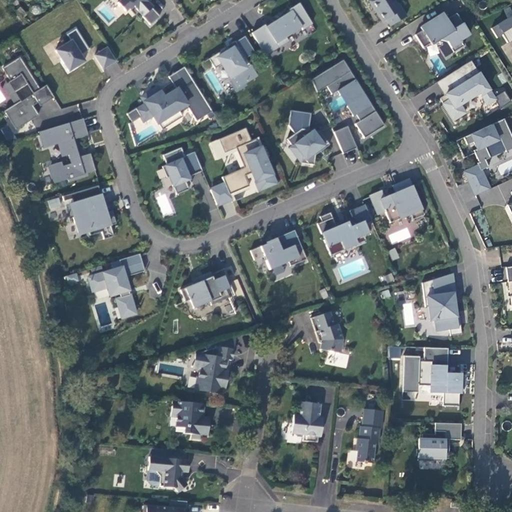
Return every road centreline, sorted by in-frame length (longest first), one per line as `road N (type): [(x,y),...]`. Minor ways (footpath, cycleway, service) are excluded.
road 1 (residential): [(254,0),(111,90),(105,113),(147,229),(180,243),(207,240),(418,148)]
road 2 (residential): [(418,148),(467,250),(480,340),(477,487)]
road 3 (residential): [(330,0),(418,148)]
road 4 (residential): [(236,506),(266,341)]
